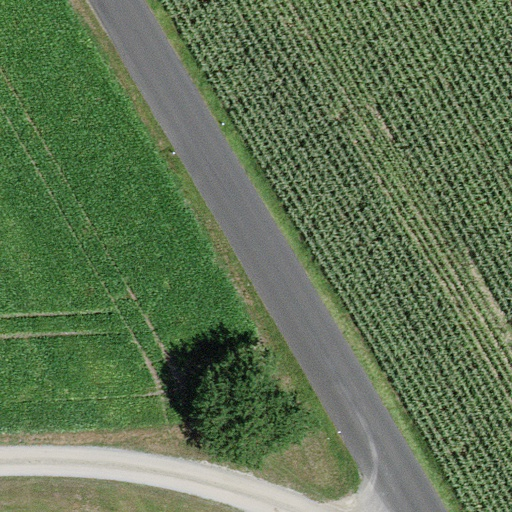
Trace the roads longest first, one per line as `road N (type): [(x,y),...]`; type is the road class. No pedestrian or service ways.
road 1 (tertiary): [(110,0),(416,511)]
road 2 (track): [(296,511),(167,461),(0,453)]
